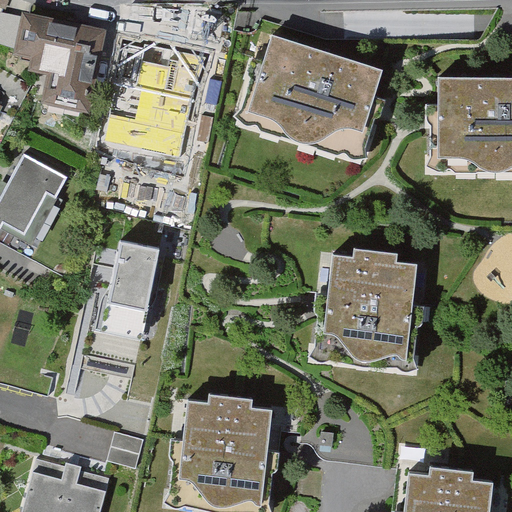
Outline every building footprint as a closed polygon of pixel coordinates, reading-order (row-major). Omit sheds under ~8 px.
[(9,0),(0,0),(0,8),(6,10),(9,0)] [(110,28),(26,11),(18,53),(32,56),(30,69),(49,73),(43,102),(93,112),(110,28)] [(382,70),(273,37),(249,112),(279,124),(286,133),(293,140),(304,144),(320,143),(329,137),(341,130),(351,128),(361,131),(382,70)] [(143,50),(120,44),(108,83),(99,140),(181,158),(206,58),(144,44),(143,50)] [(511,74),(434,74),(433,170),(511,170),(511,74)] [(0,206),(0,230),(34,248),(69,179),(26,157),(0,206)] [(98,325),(140,334),(160,242),(118,233),(98,325)] [(347,248),(323,245),(312,354),(409,364),(420,255),(400,253),(401,242),(348,236),(347,248)] [(205,398),(184,395),(171,499),(259,510),(272,406),(248,403),(249,395),(206,390),(205,398)] [(143,438),(114,431),(107,460),(136,466),(143,438)] [(323,432),(322,446),(333,447),(334,433),(323,432)] [(426,471),(406,469),(399,511),(485,511),(489,480),(469,477),(470,467),(427,462),(426,471)] [(104,511),(112,482),(39,463),(26,511),(104,511)]
